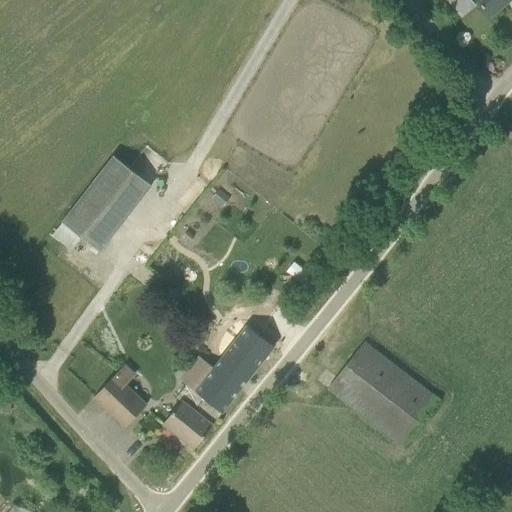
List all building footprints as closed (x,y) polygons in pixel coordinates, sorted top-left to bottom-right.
[(490,16),(509,0),(448,0),(462,16),(478,3),(490,16)] [(152,186),(130,168),(115,157),(64,222),(101,251),(152,186)] [(229,198),(219,190),(213,198),(222,206),(229,198)] [(193,250),(217,220),(198,205),(174,235),(193,250)] [(195,449),(240,391),(275,347),(246,325),(213,367),(198,355),(185,371),(180,367),(174,374),(186,385),(177,396),(178,397),(177,398),(182,402),(164,425),(195,449)] [(440,401),(365,342),(328,389),(403,447),(440,401)] [(147,405),(116,376),(95,398),(126,427),(147,405)]
